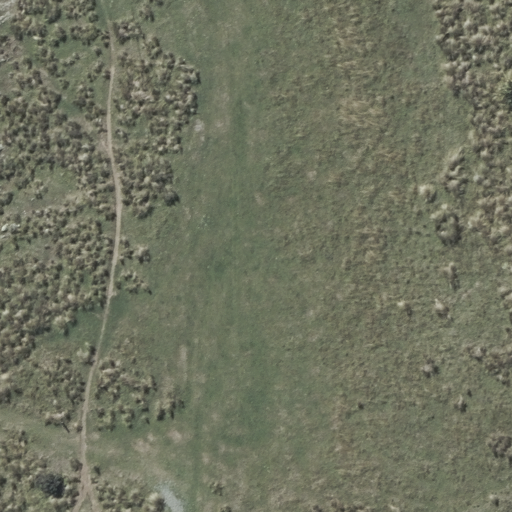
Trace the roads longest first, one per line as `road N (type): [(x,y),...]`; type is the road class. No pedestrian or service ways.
road 1 (track): [(179,486),(195,261),(216,142),(215,0)]
road 2 (track): [(185,511),(179,486),(0,434)]
